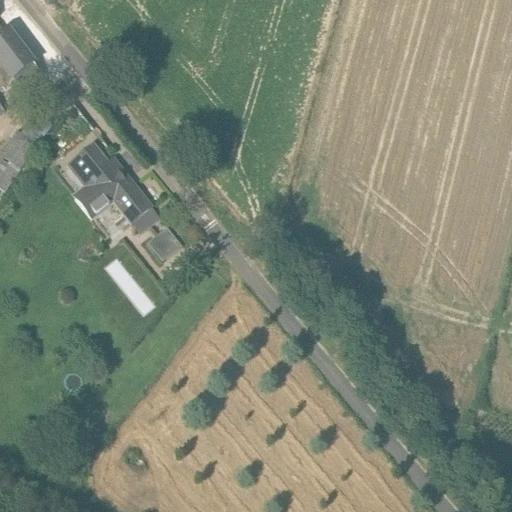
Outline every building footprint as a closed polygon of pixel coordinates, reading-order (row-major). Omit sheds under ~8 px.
[(14,105),(45,82),(7,32),(0,37),(0,66),(0,67),(0,66),(0,90),(2,89),(14,105)] [(35,116),(21,136),(37,147),(51,127),(35,116)] [(0,158),(0,191),(7,195),(36,151),(15,137),(0,158)] [(115,176),(93,148),(67,169),(84,190),(73,199),(90,221),(112,204),(129,226),(131,225),(139,235),(157,221),(149,211),(151,209),(127,180),(124,183),(117,174),(115,176)] [(141,237),(164,260),(181,243),(158,220),(141,237)]
